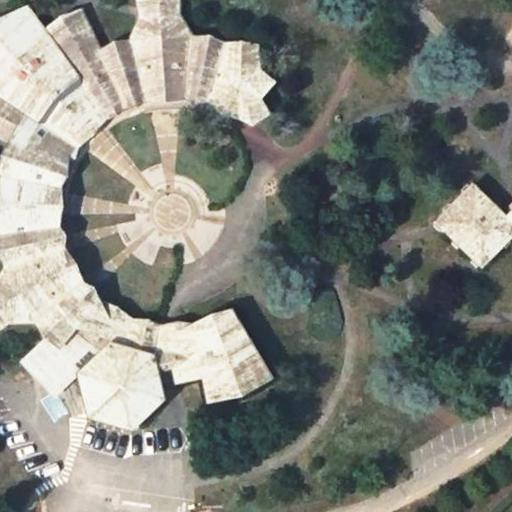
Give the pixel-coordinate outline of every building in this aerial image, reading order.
[(258,74),(258,49),(228,47),(192,40),(175,15),(175,0),(137,0),(141,16),(130,43),(101,51),(80,11),(44,31),(28,6),(0,19),(0,140),(12,146),(10,152),(2,175),(0,175),(0,258),(3,274),(0,278),(0,328),(6,325),(36,323),(52,339),(26,361),(46,385),(77,377),(81,393),(88,419),(129,430),(162,401),(157,371),(170,367),(174,385),(202,379),(210,402),(241,393),(270,378),(231,313),(201,325),(159,329),(133,322),(96,302),(88,311),(70,293),(80,284),(70,268),(62,252),(50,254),(45,230),(57,230),(56,197),(61,188),(46,183),(62,141),(76,150),(91,132),(106,119),(98,108),(117,96),(125,107),(146,101),(182,98),(185,84),(210,92),(206,105),(248,128),(270,114),(258,98),(271,84),(258,74)] [(182,98),(206,105),(210,92),(185,84),(182,98)] [(106,119),(125,107),(117,96),(98,108),(106,119)] [(46,183),(61,188),(76,150),(62,141),(46,183)] [(511,201),(505,202),(508,216),(503,221),(472,190),(436,226),(480,266),(511,234),(511,201)] [(62,252),(57,230),(45,230),(50,254),(62,252)] [(96,302),(80,284),(70,293),(88,311),(96,302)]
